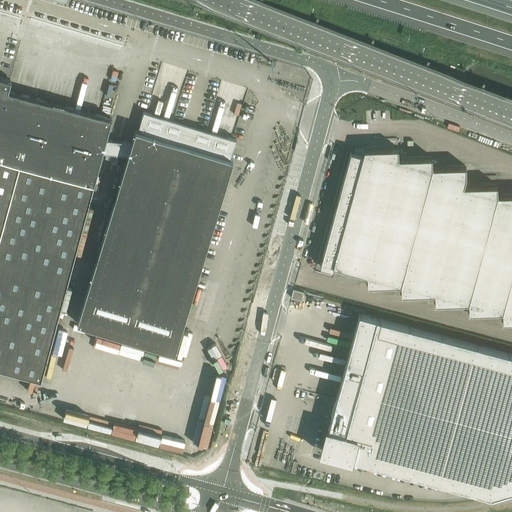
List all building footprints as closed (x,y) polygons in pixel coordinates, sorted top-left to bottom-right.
[(0,118),(8,90),(11,79),(0,76),(0,118)] [(111,118),(8,90),(0,118),(0,368),(41,379),(102,152),(128,154),(132,142),(106,139),(111,118)] [(230,158),(236,138),(143,110),(137,130),(136,130),(135,130),(132,142),(128,154),(77,323),(174,352),(230,169),(233,159),(230,158)] [(511,194),(497,195),(496,184),(463,186),(466,176),(465,166),(432,167),(431,157),(398,158),(398,147),(355,149),(354,153),(351,152),(320,265),(332,269),(333,265),(367,274),(367,285),(401,283),(401,294),(434,293),(435,303),(468,302),(468,312),(502,311),(502,321),(511,320),(511,194)] [(291,297),(302,300),(304,292),(293,289),(291,297)] [(511,354),(359,314),(328,429),(326,429),(324,437),(326,438),(322,451),(335,454),(335,456),(351,461),(351,459),(490,496),(511,489),(511,354)]
